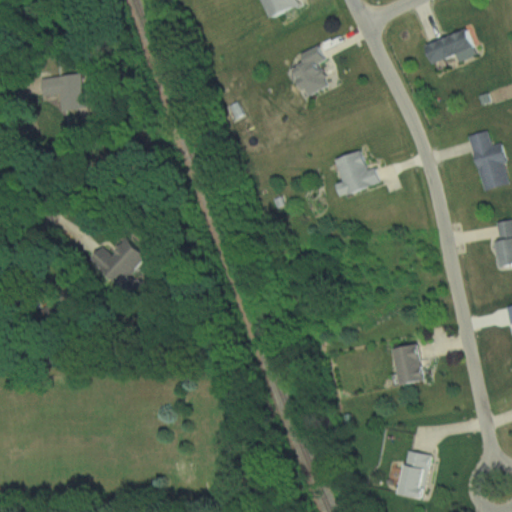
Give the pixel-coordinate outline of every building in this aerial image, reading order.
[(431,43),(437,64),(461,57),(462,61),(481,55),(473,30),(431,43)] [(312,97),(335,86),(324,63),(330,60),(324,46),(307,53),(311,63),(299,68),(312,97)] [(41,98),(57,96),(58,103),(76,100),(72,75),(38,80),(41,98)] [(472,135),(487,190),(511,183),(511,175),(503,142),(495,145),(491,130),(472,135)] [(340,159),(348,181),(342,183),(346,196),(386,183),(381,167),(372,169),(366,151),(340,159)] [(511,264),(511,220),(501,221),(505,265),(511,264)] [(102,246),(90,260),(120,286),(144,260),(124,242),(112,255),(102,246)] [(431,380),(423,344),(399,349),(406,385),(431,380)] [(428,499),(433,455),(410,452),(405,497),(428,499)]
